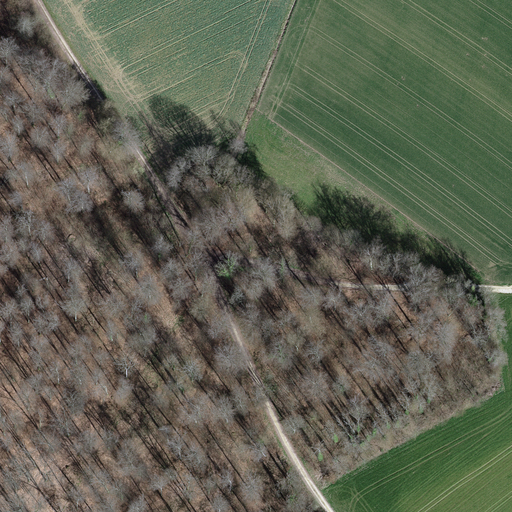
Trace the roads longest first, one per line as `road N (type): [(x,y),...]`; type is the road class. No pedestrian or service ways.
road 1 (track): [(330,511),(279,435),(191,227),(37,0)]
road 2 (track): [(204,251),(304,281),(511,288)]
